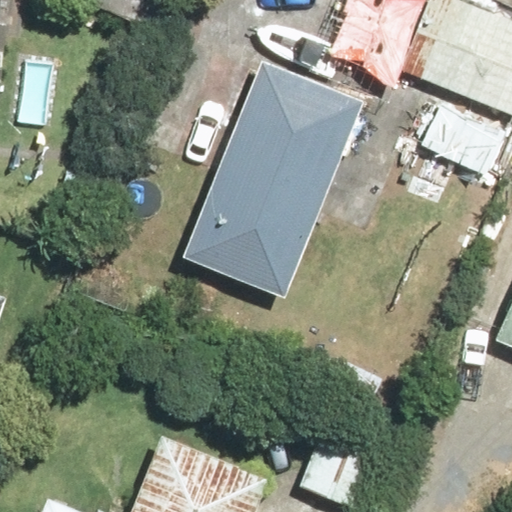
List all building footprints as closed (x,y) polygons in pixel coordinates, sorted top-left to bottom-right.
[(511,21),(460,0),(433,0),(433,1),(431,0),(350,0),(325,65),(395,93),(403,74),(511,117),(511,21)] [(277,301),(353,106),(250,67),(174,261),(277,301)] [(511,292),(490,344),(511,353),(511,292)] [(387,440),(330,415),(299,485),(356,510),(387,440)] [(60,511),(38,503),(34,511),(246,511),(259,481),(153,438),(123,511),(60,511)]
